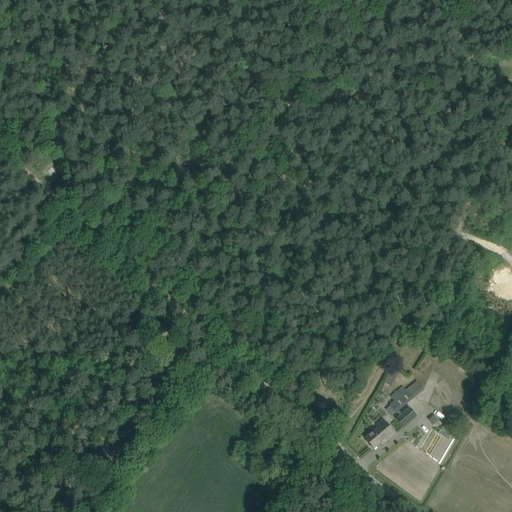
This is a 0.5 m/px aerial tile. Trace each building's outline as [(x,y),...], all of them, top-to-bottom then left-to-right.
[(390,407),(393,411),(395,414),(424,391),(417,382),(405,391),(402,387),(390,397),(394,402),(389,405),(390,407)] [(394,419),(403,429),(417,416),(408,406),(394,419)] [(434,416),(428,421),(433,426),(438,421),(434,416)] [(377,428),(365,439),(374,449),(380,444),(382,446),(394,435),(383,420),(376,426),(377,428)] [(452,436),(456,430),(443,422),(439,428),(452,436)] [(120,465),(129,451),(119,444),(116,449),(115,448),(109,457),(120,465)]
